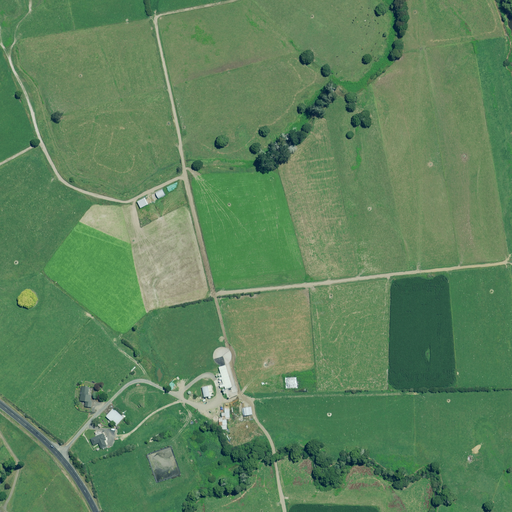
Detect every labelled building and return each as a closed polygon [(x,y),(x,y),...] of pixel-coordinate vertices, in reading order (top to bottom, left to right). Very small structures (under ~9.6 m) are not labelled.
[(165,195),(162,190),(156,193),(158,199),(165,195)] [(148,205),(145,198),(138,202),(141,208),(148,205)] [(219,368),(222,377),(219,378),(220,380),(222,379),(223,385),(220,386),(220,388),(225,387),(225,389),(232,387),(226,366),(219,368)] [(89,387),(81,386),(80,395),(81,395),(80,401),(86,402),(85,407),(91,408),(92,401),(91,401),(91,395),(89,395),(89,387)] [(204,398),(209,397),(209,398),(212,397),(212,396),(213,396),(211,386),(202,388),(204,398)] [(218,422),(222,422),(223,426),(221,426),(222,430),(227,429),(226,420),(231,419),(229,406),(224,407),(224,413),(221,413),(221,417),(225,416),(225,418),(218,419),(218,422)] [(252,415),(251,407),(242,409),(243,416),(252,415)] [(124,418),(114,409),(106,417),(116,426),(124,418)] [(106,440),(103,433),(91,439),(93,445),(98,443),(101,449),(103,448),(103,450),(108,448),(104,440),(106,440)]
